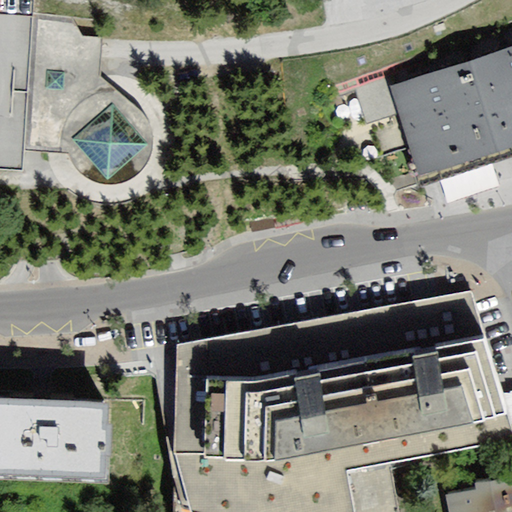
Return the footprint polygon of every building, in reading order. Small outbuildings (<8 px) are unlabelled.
[(0,0),(0,170),(22,171),(24,150),(68,154),(75,168),(85,177),(94,182),(106,184),(117,184),(131,179),(140,172),(146,164),(151,155),(152,141),(152,132),(149,122),(143,111),(130,100),(99,75),(103,40),(82,41),(76,22),(25,19),(26,0),(0,0)] [(511,145),(511,49),(385,89),(413,176),(511,145)] [(511,434),(511,433),(471,289),(179,344),(174,444),(173,511),(399,511),(390,458),(511,434)] [(0,481),(101,483),(102,406),(0,404),(0,481)] [(511,511),(511,474),(439,490),(443,511),(511,511)]
